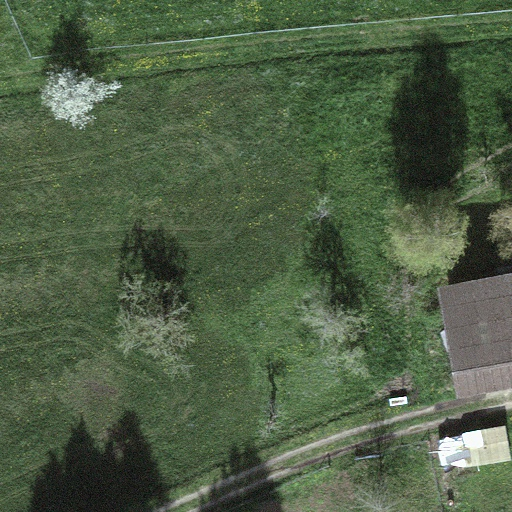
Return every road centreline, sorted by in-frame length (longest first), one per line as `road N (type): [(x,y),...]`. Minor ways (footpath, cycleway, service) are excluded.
road 1 (track): [(511,35),(46,86),(0,98)]
road 2 (track): [(511,396),(416,419),(144,511)]
